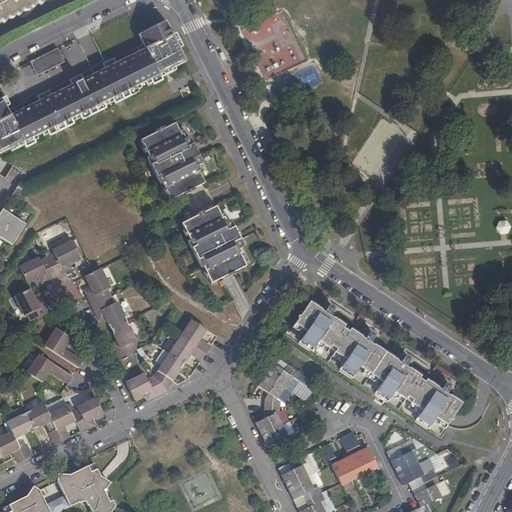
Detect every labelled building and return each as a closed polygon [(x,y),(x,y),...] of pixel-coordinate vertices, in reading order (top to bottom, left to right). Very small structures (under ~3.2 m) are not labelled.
[(0,0),(0,21),(1,20),(5,23),(9,18),(11,19),(14,18),(17,14),(20,16),(24,10),(26,12),(29,11),(32,7),(34,8),(38,2),(42,5),(45,0),(48,0),(49,0),(0,0)] [(0,151),(185,62),(165,21),(140,33),(147,47),(11,114),(4,101),(0,103),(0,151)] [(265,79),(305,60),(295,39),(283,45),(279,37),(267,43),(251,50),(265,79)] [(64,63),(58,49),(30,62),(37,76),(64,63)] [(167,198),(169,197),(171,203),(185,196),(186,198),(196,193),(195,191),(206,186),(202,180),(204,179),(202,173),(198,175),(196,170),(204,166),(200,159),(197,160),(192,149),(195,148),(191,140),(183,144),(181,139),(184,137),(181,132),(179,132),(176,126),(166,131),(165,129),(155,134),(155,137),(142,143),(145,149),(143,150),(146,156),(151,154),(153,158),(148,160),(155,174),(158,172),(161,178),(158,179),(162,187),(166,185),(168,190),(164,192),(167,198)] [(208,281),(209,280),(212,286),(226,279),(227,281),(237,276),(236,274),(246,269),(243,263),(246,262),(243,256),(239,257),(237,253),(245,250),(241,242),(238,244),(232,232),(235,230),(232,223),(224,227),(222,222),(225,220),(222,214),(220,215),(217,209),(207,214),(206,212),(195,217),(196,219),(183,226),(186,232),(184,233),(187,239),(192,237),(194,242),(190,244),(196,257),(199,255),(202,261),(199,263),(203,270),(207,268),(209,273),(205,275),(208,281)] [(0,238),(11,245),(24,225),(2,210),(0,213),(0,238)] [(511,227),(506,221),(498,222),(495,228),(500,234),(508,234),(511,227)] [(55,253),(47,257),(56,276),(71,269),(68,263),(76,259),(80,257),(72,240),(53,250),(55,253)] [(265,262),(274,268),(280,259),(270,253),(265,262)] [(38,257),(19,267),(27,283),(39,277),(42,283),(56,276),(47,257),(39,261),(38,257)] [(110,288),(100,269),(94,272),(85,277),(91,289),(84,292),(92,306),(110,297),(107,290),(110,288)] [(27,315),(31,322),(49,313),(42,297),(35,300),(30,289),(14,297),(24,316),(27,315)] [(114,304),(110,297),(92,306),(99,321),(105,318),(111,330),(127,322),(117,303),(114,304)] [(309,302),(295,324),(306,332),(301,340),(314,348),(318,341),(330,349),(332,346),(337,350),(335,353),(347,361),(342,367),(354,375),(359,367),(383,383),(377,391),(390,399),(394,392),(405,400),(407,397),(413,401),(411,404),(423,411),(418,418),(430,426),(436,418),(446,425),(461,404),(450,396),(449,397),(446,395),(452,388),(452,387),(452,386),(452,385),(452,384),(451,383),(450,383),(449,382),(448,382),(447,383),(446,384),(445,384),(441,391),(437,389),(438,388),(409,369),(408,370),(406,368),(410,361),(411,360),(411,359),(411,358),(410,357),(410,356),(409,355),(408,355),(407,355),(406,355),(405,356),(404,357),(400,364),(396,362),(397,361),(374,345),(373,346),(370,345),(375,338),(376,337),(376,336),(376,335),(375,334),(375,333),(374,332),(373,332),(372,332),(371,332),(370,333),(369,334),(365,341),(361,339),(362,337),(333,318),(332,319),(329,317),(334,310),(335,309),(335,308),(335,307),(335,306),(334,305),(333,305),(332,304),(331,304),(330,305),(329,305),(329,306),(324,313),(321,311),(321,310),(309,302)] [(200,340),(207,330),(192,320),(181,337),(206,354),(211,347),(200,340)] [(137,341),(127,322),(111,330),(117,341),(111,344),(118,359),(137,350),(133,343),(137,341)] [(56,329),(44,347),(78,368),(83,361),(64,349),(71,338),(58,330),(56,329)] [(191,354),(202,361),(206,354),(181,337),(170,353),(184,363),(191,354)] [(156,360),(162,364),(170,353),(163,349),(156,360)] [(41,350),(39,354),(71,371),(73,366),(41,350)] [(167,390),(184,363),(170,353),(162,364),(154,377),(167,390)] [(49,372),(68,384),(72,376),(39,355),(28,373),(42,382),(49,372)] [(283,371),(287,365),(276,358),(272,364),(283,371)] [(284,388),(291,393),(298,382),(312,391),(316,385),(287,365),(283,371),(272,364),(265,376),(284,388)] [(144,374),(126,383),(134,399),(136,400),(142,398),(142,395),(144,394),(148,399),(167,390),(154,377),(148,380),(144,374)] [(276,400),(284,388),(265,376),(257,387),(268,394),(264,399),(264,405),(280,406),(280,402),(276,400)] [(291,393),(284,388),(276,400),(280,402),(284,405),(291,393)] [(78,410),(71,414),(75,421),(81,433),(96,425),(93,419),(95,418),(97,420),(102,417),(103,414),(95,397),(77,407),(78,410)] [(61,399),(44,407),(48,414),(64,406),(61,399)] [(38,427),(51,420),(48,414),(44,407),(43,404),(30,410),(30,411),(25,414),(32,429),(37,427),(38,427)] [(64,427),(75,421),(71,414),(66,405),(64,406),(48,414),(51,420),(55,429),(62,442),(70,438),(64,427)] [(280,410),(280,406),(264,405),(263,412),(266,417),(255,423),(261,435),(281,425),(275,413),(280,410)] [(29,431),(32,429),(25,414),(20,416),(7,422),(11,432),(14,438),(29,431)] [(288,422),(281,425),(287,437),(285,438),(289,444),(295,441),(297,438),(288,422)] [(272,444),(276,451),(289,444),(285,438),(287,437),(281,425),(261,435),(267,447),(272,444)] [(48,433),(55,445),(62,442),(55,429),(48,433)] [(13,452),(16,458),(18,464),(25,460),(19,447),(14,438),(11,432),(0,437),(0,456),(1,458),(13,452)] [(359,446),(352,432),(346,435),(353,449),(359,446)] [(347,452),(353,449),(346,435),(340,438),(347,452)] [(402,456),(391,461),(397,473),(417,463),(411,451),(416,449),(413,443),(399,450),(402,456)] [(26,444),(19,447),(25,460),(32,457),(26,444)] [(276,451),(272,444),(267,447),(270,453),(276,451)] [(335,458),(328,444),(322,447),(329,461),(335,458)] [(365,474),(378,468),(367,448),(355,454),(365,474)] [(307,454),(303,457),(306,463),(301,465),(308,477),(316,473),(307,454)] [(354,480),(365,474),(355,454),(344,459),(354,480)] [(306,463),(303,457),(289,463),(292,470),(281,475),(287,488),(308,477),(301,465),(306,463)] [(344,459),(331,466),(340,484),(341,486),(354,480),(344,459)] [(441,473),(459,467),(456,460),(439,466),(441,473)] [(292,470),(289,463),(278,469),(281,475),(292,470)] [(423,475),(417,463),(397,473),(403,486),(408,483),(419,477),(422,483),(436,476),(433,470),(423,475)] [(70,475),(57,474),(57,481),(64,496),(58,499),(63,510),(78,503),(79,504),(81,502),(82,502),(86,503),(88,507),(89,506),(91,511),(111,511),(115,506),(112,500),(109,502),(103,490),(107,489),(111,483),(101,477),(100,475),(97,469),(91,472),(88,466),(70,475)] [(439,482),(436,476),(422,483),(425,489),(414,495),(420,507),(431,502),(441,497),(435,484),(439,482)] [(313,489),(308,477),(287,488),(293,500),(304,494),(307,500),(321,494),(318,487),(313,489)] [(57,511),(52,502),(46,504),(40,491),(33,486),(26,497),(8,505),(11,511),(9,511),(57,511)] [(336,509),(327,491),(321,494),(324,500),(320,502),(324,511),(329,511),(335,510),(336,509)] [(324,500),(321,494),(307,500),(310,506),(299,511),(324,511),(320,502),(324,500)]
